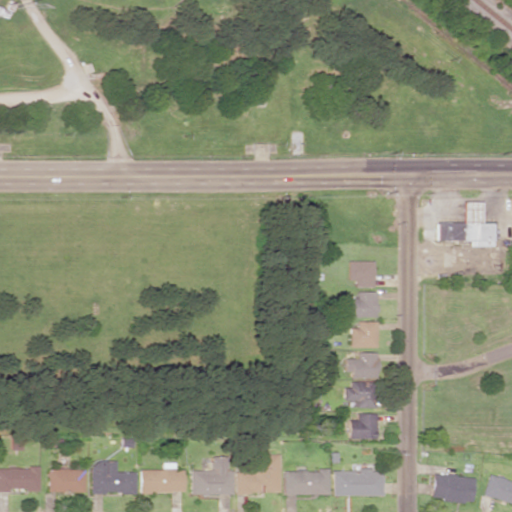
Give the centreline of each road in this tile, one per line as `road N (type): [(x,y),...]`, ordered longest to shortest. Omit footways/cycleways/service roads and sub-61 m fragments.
road 1 (secondary): [(511,170),(0,173)]
road 2 (tertiary): [(404,511),(405,172)]
